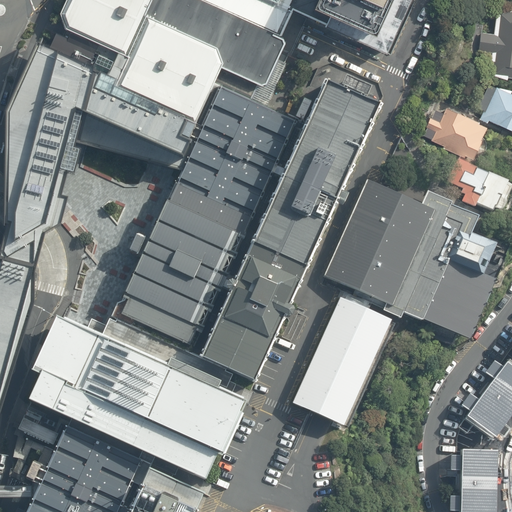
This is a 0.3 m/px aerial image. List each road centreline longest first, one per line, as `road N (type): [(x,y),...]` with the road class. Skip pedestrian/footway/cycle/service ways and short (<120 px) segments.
road 1 (unknown): [(241,479),(195,461),(194,425),(120,394)]
road 2 (unknown): [(284,380),(297,397),(308,509)]
